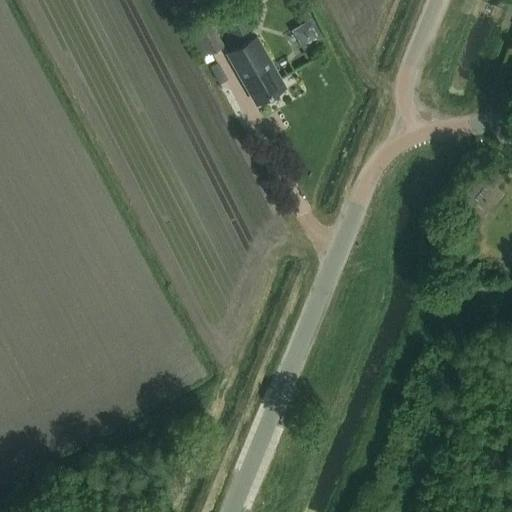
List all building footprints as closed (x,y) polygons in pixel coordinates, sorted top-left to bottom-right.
[(231,38),(253,26),(239,0),(231,0),(215,9),(223,22),(231,38)] [(214,27),(223,22),(215,9),(191,23),(208,53),(223,44),(214,27)] [(313,15),(293,27),(305,44),(324,33),(313,15)] [(256,37),(227,54),(256,104),(285,87),(256,37)] [(475,177),(462,194),(473,203),(487,187),(475,177)]
